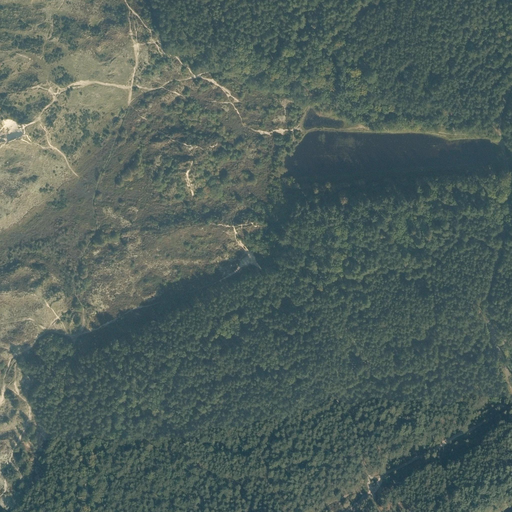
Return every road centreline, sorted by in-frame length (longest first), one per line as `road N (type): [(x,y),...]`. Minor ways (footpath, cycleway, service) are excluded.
road 1 (track): [(249,253),(220,278),(78,335),(83,456)]
road 2 (unknown): [(344,511),(492,411),(511,408)]
road 3 (track): [(198,74),(328,40),(377,0)]
road 4 (track): [(501,243),(461,232),(431,262),(353,269),(346,280)]
road 5 (track): [(365,364),(343,305),(344,196)]
road 6 (track): [(376,511),(346,390)]
